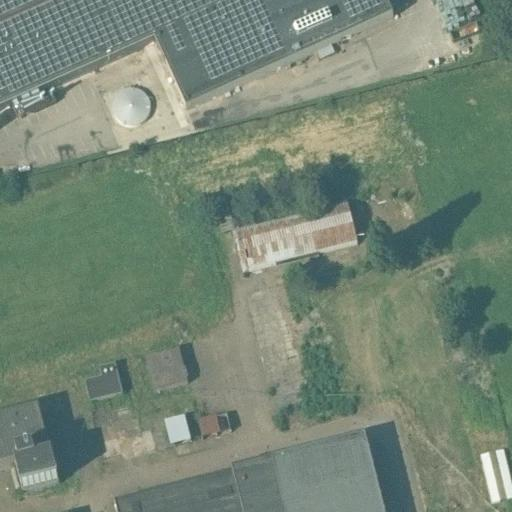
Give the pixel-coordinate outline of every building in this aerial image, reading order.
[(0,0),(0,114),(156,44),(187,112),(393,19),(384,0),(0,0)] [(136,119),(148,101),(128,88),(116,107),(136,119)] [(49,159),(66,159),(66,142),(49,141),(49,159)] [(240,270),(356,250),(349,209),(233,230),(240,270)] [(178,348),(144,357),(154,392),(187,383),(178,348)] [(113,364),(97,368),(100,377),(84,381),(89,402),(121,394),(113,364)] [(36,407),(0,414),(0,466),(10,464),(15,491),(53,483),(36,407)] [(197,421),(201,439),(229,432),(224,414),(197,421)] [(168,446),(189,443),(185,417),(164,421),(168,446)] [(117,511),(380,511),(366,442),(114,497),(117,511)]
